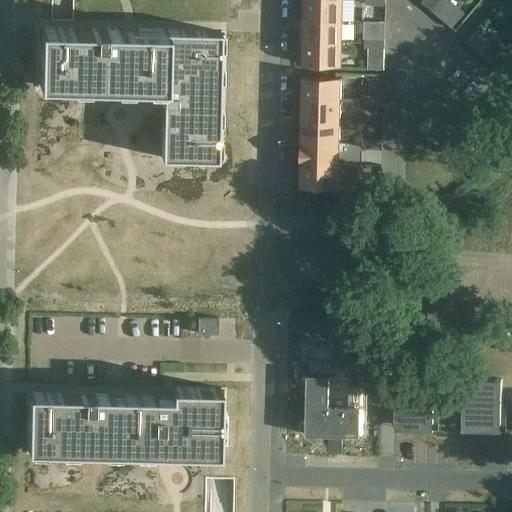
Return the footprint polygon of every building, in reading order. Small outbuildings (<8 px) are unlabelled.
[(303,0),(303,20),(342,20),(342,0),(303,0)] [(423,0),(422,2),(431,10),(437,2),(434,0),(423,0)] [(303,20),(303,41),(341,42),(342,20),(303,20)] [(365,47),(375,47),(375,38),(365,38),(365,47)] [(375,38),(375,47),(385,47),(385,39),(375,38)] [(303,41),(302,64),(341,65),(341,42),(303,41)] [(511,52),(505,47),(499,54),(508,62),(511,57),(511,52)] [(492,62),(502,70),(508,62),(499,54),(492,62)] [(302,76),(302,99),(340,100),(340,77),(302,76)] [(364,104),(374,104),(374,96),(364,96),(364,104)] [(374,96),(374,104),(384,105),(384,96),(374,96)] [(302,99),(301,120),(339,121),(340,100),(302,99)] [(301,120),(301,142),(339,143),(339,121),(301,120)] [(362,147),(372,147),(373,139),(363,139),(362,147)] [(373,139),(372,147),(383,148),(383,139),(373,139)] [(301,142),(300,164),(338,164),(339,143),(301,142)] [(300,164),(300,186),(338,187),(338,164),(300,164)] [(298,313),(296,329),(320,331),(322,315),(298,313)] [(198,317),(197,333),(218,334),(218,325),(218,318),(198,317)] [(407,327),(402,339),(409,342),(414,331),(407,327)] [(414,331),(409,342),(416,345),(421,334),(414,331)] [(421,334),(416,345),(423,348),(428,337),(421,334)] [(428,337),(423,348),(431,351),(436,340),(428,337)] [(440,341),(439,349),(452,349),(452,341),(440,341)] [(381,351),(394,352),(394,344),(381,343),(381,351)] [(439,349),(439,357),(452,357),(452,349),(439,349)] [(381,360),(393,360),(394,352),(381,351),(381,360)] [(308,374),(307,434),(367,435),(369,375),(349,375),(349,411),(330,410),(331,375),(308,374)] [(464,419),(482,419),(483,378),(463,378),(463,397),(458,397),(457,420),(463,420),(464,420),(464,419)] [(502,379),(483,378),(482,419),(500,419),(500,421),(501,421),(501,420),(507,421),(507,398),(502,398),(502,379)] [(434,419),(439,419),(440,397),(435,397),(435,391),(396,390),(395,418),(397,418),(397,417),(433,418),(433,419),(434,419)]
